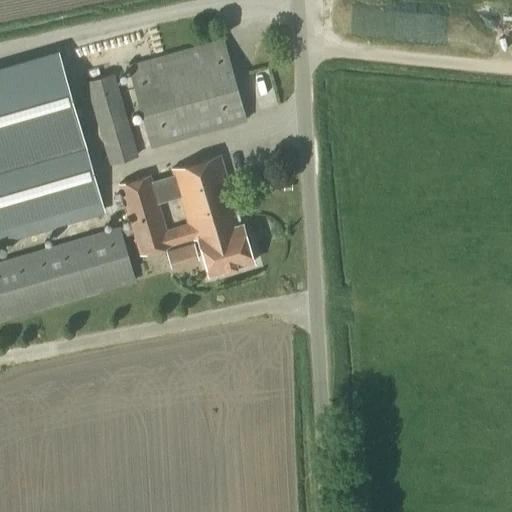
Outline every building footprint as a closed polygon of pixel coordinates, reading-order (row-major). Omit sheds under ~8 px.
[(263,57),(270,38),(261,35),(254,53),(263,57)] [(148,141),(244,114),(222,38),(127,65),(148,141)] [(58,54),(0,71),(0,242),(104,212),(58,54)] [(109,164),(137,156),(113,73),(85,82),(109,164)] [(153,160),(173,153),(170,144),(150,151),(153,160)] [(198,239),(208,274),(252,262),(241,224),(240,224),(220,154),(170,169),(172,175),(152,181),(150,175),(117,185),(139,256),(170,246),(192,239),(192,241),(198,239)] [(0,321),(135,282),(119,226),(0,260),(0,321)]
